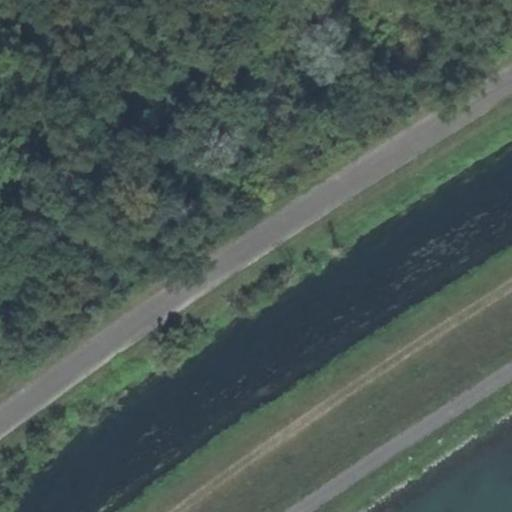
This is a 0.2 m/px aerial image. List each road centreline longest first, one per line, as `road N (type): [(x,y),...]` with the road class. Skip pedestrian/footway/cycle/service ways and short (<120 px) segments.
road 1 (track): [(511,287),(254,452),(176,511)]
road 2 (track): [(511,368),(290,511)]
